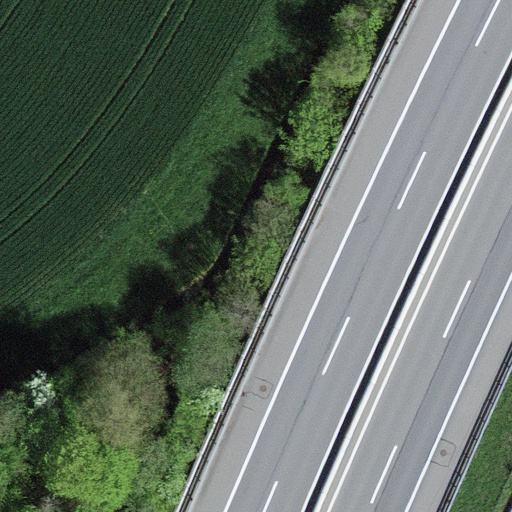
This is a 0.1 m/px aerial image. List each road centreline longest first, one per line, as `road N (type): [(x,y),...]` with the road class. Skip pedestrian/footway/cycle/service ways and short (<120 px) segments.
road 1 (motorway): [(498,0),(263,511)]
road 2 (motorway): [(367,511),(511,189)]
